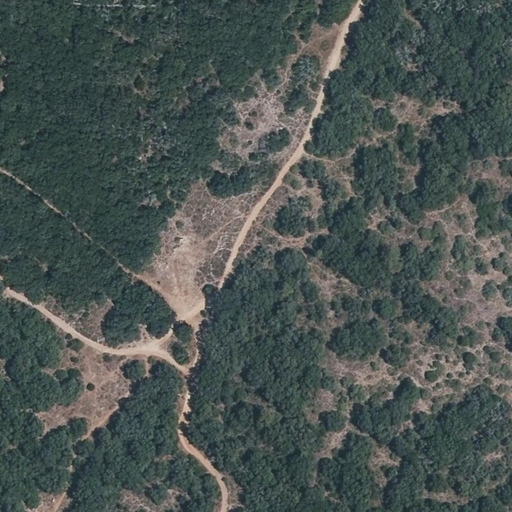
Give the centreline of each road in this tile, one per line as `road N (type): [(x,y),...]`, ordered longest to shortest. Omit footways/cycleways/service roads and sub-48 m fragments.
road 1 (track): [(222,511),(193,431),(192,369),(204,324),(251,216),(295,154),(360,0)]
road 2 (track): [(0,276),(62,333),(119,353),(154,352),(192,369)]
